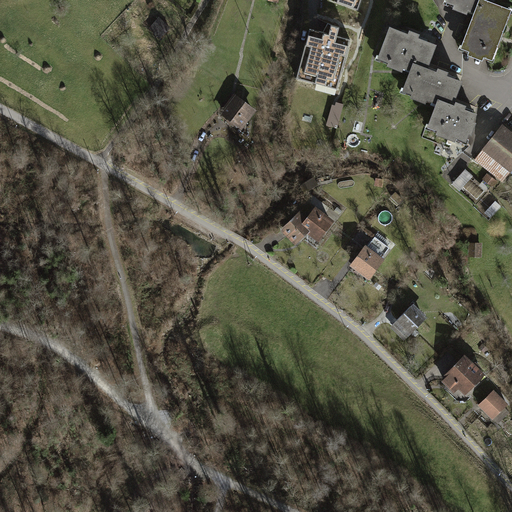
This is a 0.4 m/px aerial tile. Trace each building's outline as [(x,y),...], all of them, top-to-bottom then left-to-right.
[(320,0),(319,8),(361,20),(366,0),(320,0)] [(467,9),(476,12),(481,0),(492,4),(493,0),(448,0),(448,1),(456,4),(455,8),(466,12),(467,9)] [(476,12),(463,47),(471,50),(470,54),(482,58),(483,55),(491,58),(509,11),(492,4),(481,0),(476,12)] [(156,29),(153,33),(158,38),(168,28),(157,18),(150,24),(156,29)] [(391,29),(380,57),(391,61),(390,65),(401,69),(403,66),(413,70),(414,65),(426,69),(435,46),(416,39),(418,35),(410,33),(409,36),(391,29)] [(297,78),(337,89),(350,40),(310,30),(297,78)] [(426,98),(439,102),(439,101),(451,106),(460,82),(445,77),(446,73),(439,71),(438,74),(426,69),(414,65),(413,70),(405,90),(414,93),(413,97),(425,101),(426,98)] [(236,98),(224,114),(229,118),(227,121),(234,126),(236,123),(240,126),(252,110),(236,98)] [(439,102),(430,126),(440,129),(438,133),(454,139),(455,135),(465,139),(468,131),(471,132),(474,123),(472,122),(475,115),(463,110),(464,107),(457,104),(456,107),(451,106),(439,101),(439,102)] [(340,127),(344,104),(334,102),(329,125),(340,127)] [(511,139),(500,130),(476,160),(503,181),(510,172),(509,171),(511,167),(511,139)] [(453,184),(462,192),(475,177),(467,169),(453,184)] [(487,174),(483,180),(492,187),(497,182),(487,174)] [(300,183),(305,191),(318,184),(314,176),(300,183)] [(478,199),(487,189),(475,178),(466,189),(478,199)] [(284,229),(296,241),(308,229),(319,238),(331,221),(316,210),(308,221),(299,215),(284,229)] [(389,249),(375,238),(366,249),(381,260),(389,249)] [(471,256),(480,256),(480,245),(471,245),(471,256)] [(354,265),(369,276),(381,260),(366,249),(354,265)] [(397,320),(411,334),(425,320),(411,306),(397,320)] [(444,381),(454,391),(460,385),(465,391),(481,374),(477,369),(479,367),(475,363),(472,365),(465,358),(449,374),(449,375),(444,381)] [(507,404),(493,391),(479,405),(493,418),(507,404)]
